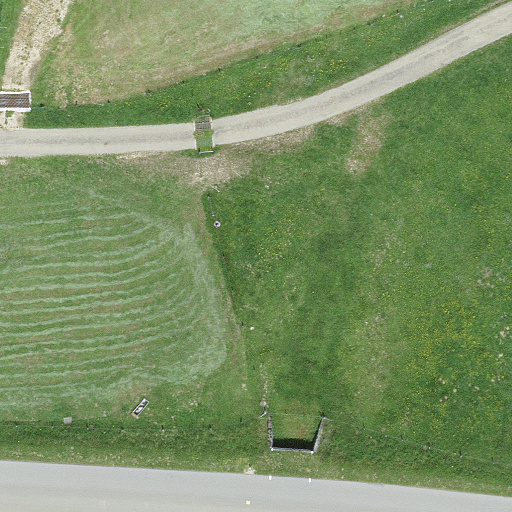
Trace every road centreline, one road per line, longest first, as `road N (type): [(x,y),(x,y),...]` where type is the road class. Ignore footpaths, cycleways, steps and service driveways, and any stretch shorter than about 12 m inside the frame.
road 1 (track): [(0,143),(174,137),(292,114),(511,16)]
road 2 (tertiary): [(369,511),(0,486)]
